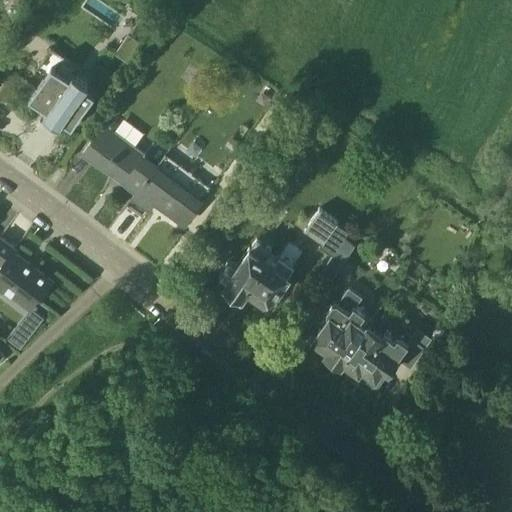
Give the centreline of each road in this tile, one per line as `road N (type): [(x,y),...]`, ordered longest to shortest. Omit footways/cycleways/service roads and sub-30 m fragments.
road 1 (tertiary): [(461,511),(291,403),(0,174)]
road 2 (track): [(0,390),(124,268)]
